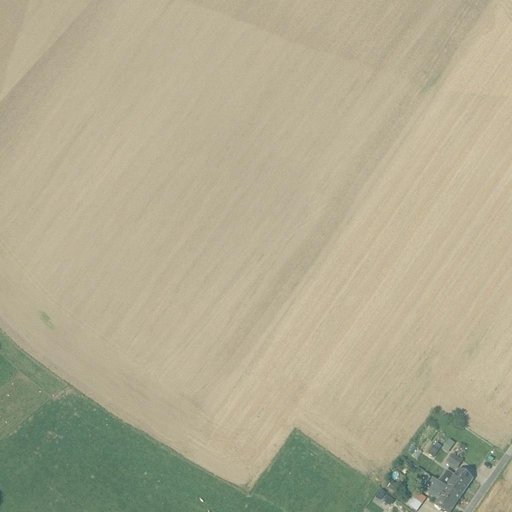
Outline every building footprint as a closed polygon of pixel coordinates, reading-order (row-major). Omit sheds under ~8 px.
[(449,439),(443,448),(449,452),(455,443),(449,439)] [(433,445),(427,454),(434,458),(439,450),(433,445)] [(462,462),(452,455),(447,463),(457,469),(462,462)] [(438,482),(447,486),(453,474),(444,470),(438,482)] [(459,471),(447,489),(460,498),(473,480),(459,471)] [(447,489),(433,479),(431,483),(434,486),(430,492),(430,495),(439,501),(435,507),(442,511),(450,511),(460,498),(447,489)] [(388,507),(393,502),(382,490),(376,495),(388,507)] [(408,494),(402,502),(406,505),(412,497),(408,494)] [(417,511),(423,504),(412,497),(406,505),(416,511),(417,511)]
